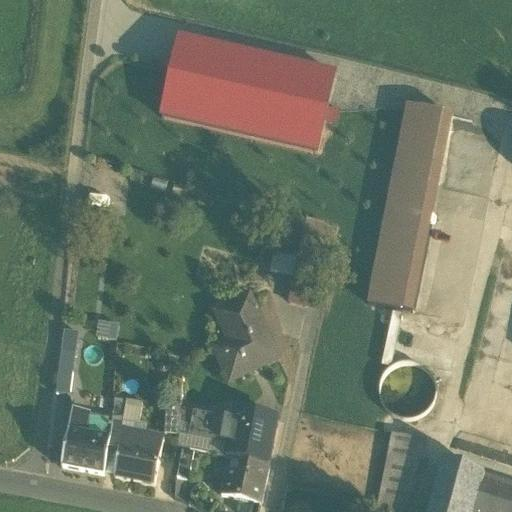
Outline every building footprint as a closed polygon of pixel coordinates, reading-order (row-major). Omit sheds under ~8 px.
[(325,123),(328,110),(335,77),(179,41),(161,119),(317,155),(325,123)] [(368,305),(413,314),(453,118),(407,109),(368,305)] [(328,110),(325,123),(337,125),(340,112),(328,110)] [(299,260),(298,262),(317,266),(326,226),(307,221),(299,260)] [(298,262),(299,260),(274,254),(270,275),(294,280),(297,265),(298,262)] [(298,262),(297,265),(314,269),(309,296),(292,292),(289,306),(312,311),(322,267),(317,266),(298,262)] [(292,292),(309,296),(314,269),(297,265),(294,280),(292,292)] [(214,350),(230,383),(278,360),(249,299),(228,309),(241,337),(214,350)] [(381,367),(391,369),(402,316),(392,314),(381,367)] [(117,342),(118,326),(98,323),(96,340),(117,342)] [(61,352),(75,354),(77,334),(64,332),(61,352)] [(59,372),(73,373),(75,354),(61,352),(59,372)] [(434,404),(436,393),(434,382),(428,373),(419,366),(408,364),(397,366),(391,369),(388,371),(381,381),(378,392),(380,403),(386,412),(395,419),(406,421),(417,419),(427,414),(434,404)] [(56,395),(70,397),(73,373),(59,372),(56,395)] [(115,399),(112,427),(122,428),(126,402),(115,399)] [(143,405),(126,402),(122,428),(121,433),(123,434),(145,438),(147,426),(139,424),(143,405)] [(164,435),(178,437),(179,425),(180,409),(180,405),(166,404),(164,435)] [(194,412),(180,409),(179,425),(180,425),(191,427),(194,413),(194,412)] [(61,469),(104,477),(104,476),(108,457),(109,453),(110,442),(91,439),(94,427),(87,425),(89,415),(73,412),(61,469)] [(277,422),(234,412),(232,422),(226,420),(220,443),(227,445),(224,458),(229,459),(268,466),(277,422)] [(191,427),(180,425),(178,437),(177,448),(224,458),(227,445),(220,443),(226,420),(194,413),(191,427)] [(112,419),(89,415),(87,425),(94,427),(91,439),(110,442),(112,427),(112,419)] [(112,453),(119,455),(123,434),(121,433),(122,428),(112,427),(110,442),(109,453),(112,453)] [(115,479),(154,487),(164,441),(145,438),(123,434),(119,455),(118,458),(115,478),(115,479)] [(376,511),(404,511),(407,504),(426,442),(392,435),(376,511)] [(194,454),(183,452),(177,479),(188,482),(194,454)] [(118,458),(108,457),(104,476),(115,478),(118,458)] [(269,467),(268,467),(268,466),(229,459),(222,496),(239,500),(255,504),(261,505),(269,467)] [(474,511),(484,477),(443,464),(430,511),(474,511)] [(511,511),(511,486),(484,477),(474,511),(511,511)] [(252,511),(255,504),(239,500),(236,511),(252,511)]
